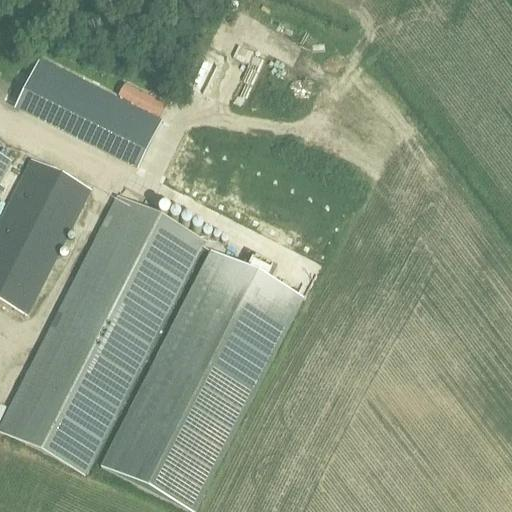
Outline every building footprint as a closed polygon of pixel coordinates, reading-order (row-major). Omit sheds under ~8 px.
[(161,124),(39,63),(18,107),(139,168),(161,124)] [(346,224),(193,146),(171,188),(325,266),(346,224)] [(0,182),(10,163),(0,157),(0,182)] [(91,192),(30,161),(0,220),(0,305),(26,319),(91,192)] [(203,242),(118,199),(0,431),(0,435),(84,478),(203,242)] [(199,511),(304,306),(208,257),(99,473),(171,511),(199,511)]
